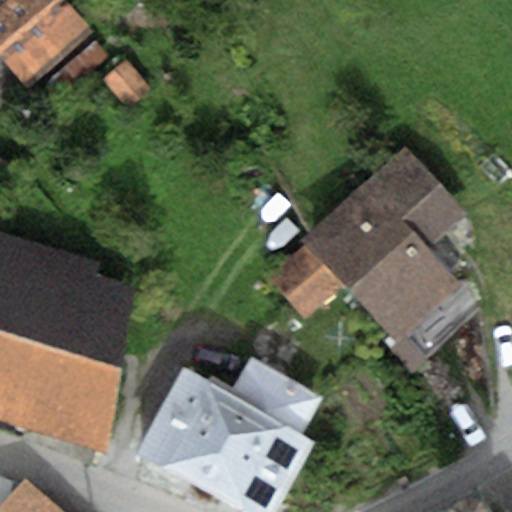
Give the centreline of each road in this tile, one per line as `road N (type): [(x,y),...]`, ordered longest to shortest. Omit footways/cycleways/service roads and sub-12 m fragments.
road 1 (track): [(0,132),(140,292),(146,322),(131,404),(101,487)]
road 2 (residential): [(0,453),(159,511)]
road 3 (residential): [(394,511),(511,448)]
